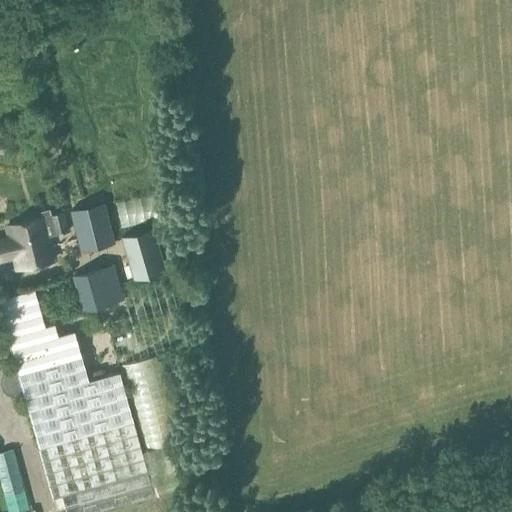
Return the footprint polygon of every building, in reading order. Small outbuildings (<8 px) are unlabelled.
[(115,243),(105,201),(73,208),(83,250),(115,243)] [(51,209),(41,211),(43,218),(47,236),(70,231),(65,211),(52,214),(51,209)] [(12,237),(0,240),(0,258),(0,260),(16,256),(19,268),(53,260),(47,236),(43,218),(9,225),(12,237)] [(156,227),(122,236),(135,280),(167,270),(156,227)] [(104,268),(72,278),(83,313),(115,303),(104,268)] [(0,312),(55,511),(105,511),(155,498),(154,496),(143,455),(142,454),(120,374),(89,383),(75,334),(57,339),(54,326),(45,329),(34,291),(0,300),(0,312)] [(128,313),(105,318),(108,338),(132,334),(128,313)] [(0,376),(10,375),(9,356),(0,356),(0,376)] [(0,437),(0,496),(1,502),(22,496),(6,436),(0,437)] [(4,504),(6,511),(31,511),(27,498),(4,504)]
